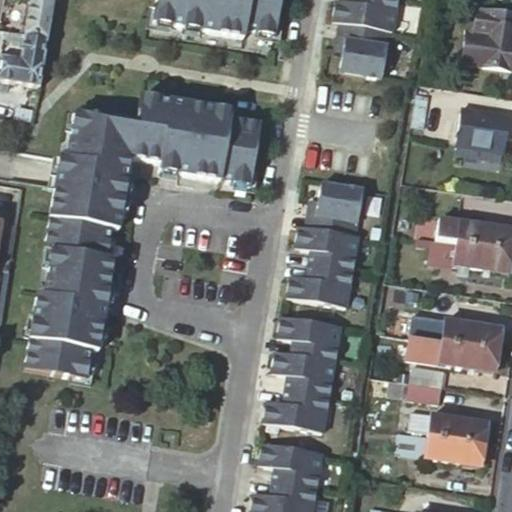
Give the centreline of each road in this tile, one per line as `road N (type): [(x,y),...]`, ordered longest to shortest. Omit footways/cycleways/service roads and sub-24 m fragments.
road 1 (residential): [(246,341),(262,235),(240,216),(172,206),(154,217),(139,289),(150,308),(223,324)]
road 2 (residential): [(219,511),(246,341)]
